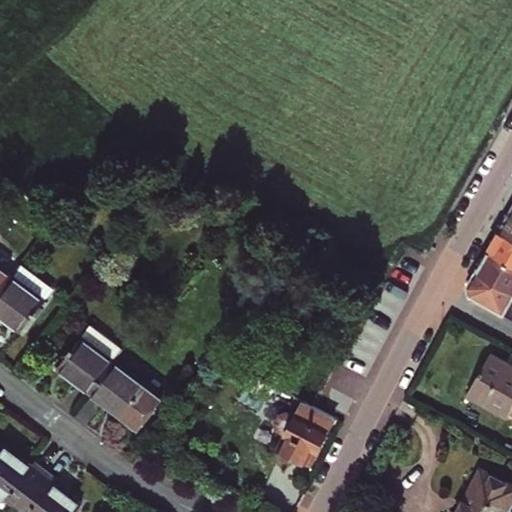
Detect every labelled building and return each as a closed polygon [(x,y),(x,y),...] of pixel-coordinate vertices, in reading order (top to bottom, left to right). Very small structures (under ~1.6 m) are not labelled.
[(511,214),(503,230),(511,235),(511,214)] [(511,235),(503,230),(491,251),(511,262),(511,235)] [(511,263),(491,251),(479,272),(511,290),(511,263)] [(13,275),(0,292),(0,311),(24,330),(56,288),(23,263),(13,275)] [(0,292),(13,275),(0,265),(0,292)] [(511,290),(479,272),(470,288),(474,298),(511,319),(511,290)] [(92,390),(115,361),(123,350),(91,325),(60,365),(92,390)] [(511,375),(511,364),(492,353),(487,361),(511,375)] [(115,361),(92,390),(139,427),(162,398),(115,361)] [(503,413),(507,407),(511,410),(511,375),(487,361),(468,393),(503,413)] [(334,419),(306,404),(301,413),(291,409),(283,412),(277,423),(280,431),(289,436),(282,449),(284,458),(290,462),(297,458),(305,462),(312,448),(318,451),(334,419)] [(6,444),(0,451),(0,489),(20,505),(49,469),(37,459),(32,465),(6,444)] [(49,469),(20,505),(29,511),(76,511),(83,504),(56,484),(61,478),(49,469)] [(503,511),(511,495),(511,486),(482,470),(460,511),(503,511)]
